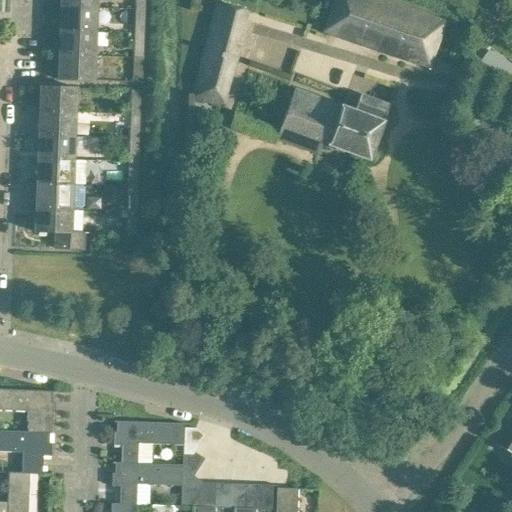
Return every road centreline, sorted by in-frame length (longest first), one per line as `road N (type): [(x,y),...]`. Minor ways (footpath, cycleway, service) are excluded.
road 1 (residential): [(379,511),(286,436),(220,408),(0,350)]
road 2 (residential): [(381,511),(430,465),(511,357)]
